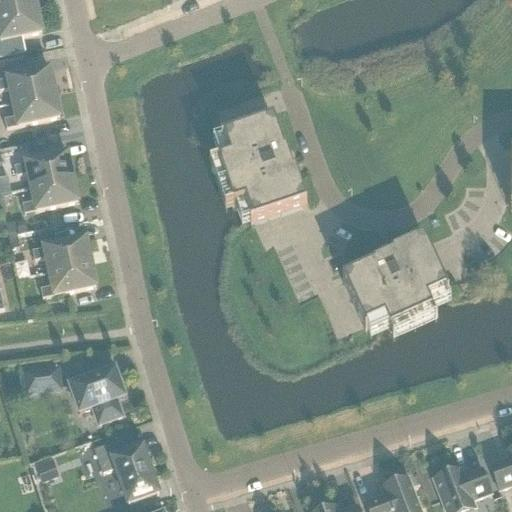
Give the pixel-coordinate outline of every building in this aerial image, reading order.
[(33,0),(0,0),(0,20),(36,13),(33,0)] [(36,13),(0,20),(0,45),(41,37),(36,13)] [(54,98),(49,74),(0,84),(0,94),(9,93),(12,107),(54,98)] [(12,107),(15,120),(4,123),(6,133),(59,122),(54,98),(12,107)] [(249,227),(250,229),(303,211),(292,178),(290,171),(291,171),(288,163),(287,163),(285,157),(284,157),(273,124),(220,142),(221,144),(223,144),(229,162),(217,167),(233,211),(245,207),(250,221),(251,226),(249,227)] [(72,182),(67,158),(13,170),(16,180),(27,177),(30,191),(72,182)] [(33,205),(21,208),(24,218),(77,206),(72,182),(30,191),(33,205)] [(5,228),(8,241),(16,239),(14,226),(5,228)] [(10,253),(19,251),(16,239),(8,241),(10,253)] [(90,267),(85,243),(31,255),(34,265),(45,262),(48,276),(90,267)] [(445,296),(446,298),(448,297),(425,246),(393,261),(393,260),(387,263),(386,262),(379,265),(379,266),(373,269),(373,270),(342,284),(365,335),(366,334),(366,332),(384,324),(389,335),(432,316),(427,304),(445,296)] [(51,290),(40,292),(42,303),(95,291),(90,267),(48,276),(51,290)] [(23,313),(25,326),(34,324),(32,311),(23,313)] [(57,394),(55,374),(26,377),(29,397),(57,394)] [(79,417),(91,413),(97,429),(122,420),(116,404),(119,403),(116,393),(120,392),(114,374),(69,390),(79,417)] [(124,458),(119,445),(94,454),(102,478),(115,473),(127,508),(158,497),(142,452),(124,458)] [(498,495),(511,489),(511,453),(506,456),(508,463),(489,471),(498,495)] [(57,480),(52,465),(37,470),(42,485),(57,480)] [(459,474),(433,484),(443,511),(473,511),(471,505),(491,498),(481,474),(462,481),(459,474)] [(418,511),(407,483),(381,493),(384,500),(364,508),(365,511),(418,511)]
